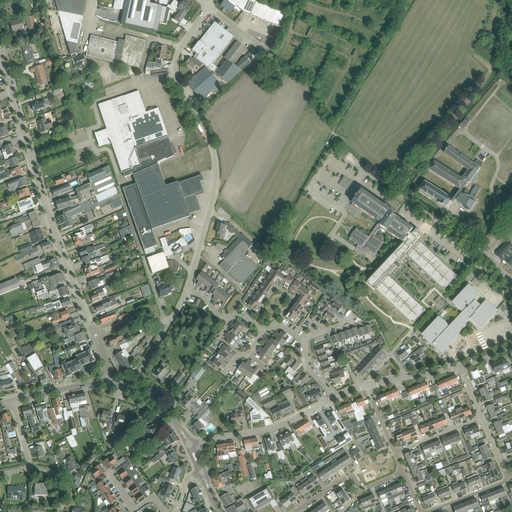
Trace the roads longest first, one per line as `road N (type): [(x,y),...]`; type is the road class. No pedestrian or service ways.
road 1 (unclassified): [(187,290),(215,170),(176,70),(208,6)]
road 2 (residential): [(481,251),(367,172),(338,207)]
road 3 (unclassified): [(45,205),(0,42)]
road 4 (residential): [(189,443),(271,429),(337,397)]
road 5 (unclassified): [(95,335),(45,205)]
road 6 (residential): [(295,511),(352,475),(361,489),(403,472)]
road 7 (track): [(414,168),(491,73)]
